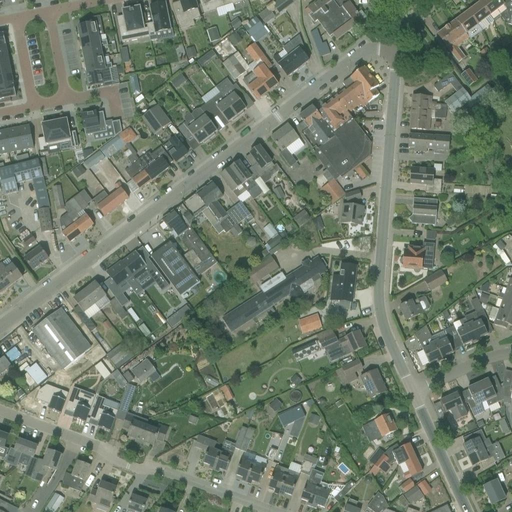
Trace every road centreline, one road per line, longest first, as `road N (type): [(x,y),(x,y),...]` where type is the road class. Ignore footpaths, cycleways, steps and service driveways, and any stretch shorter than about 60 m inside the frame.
road 1 (residential): [(0,325),(355,58),(395,49)]
road 2 (tertiary): [(411,389),(379,298),(395,49)]
road 3 (residential): [(274,511),(163,463),(141,471),(100,447),(0,411)]
road 4 (tertiary): [(467,511),(411,389)]
